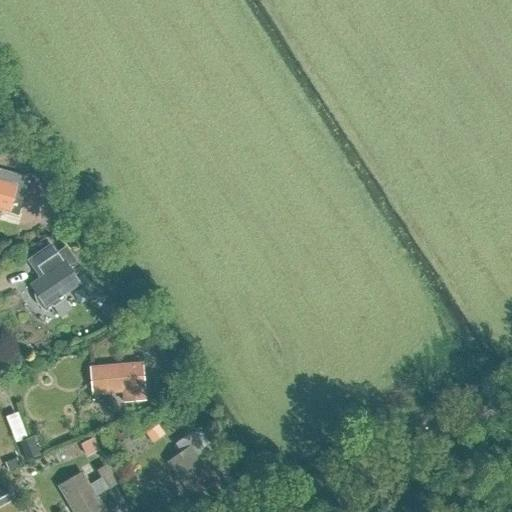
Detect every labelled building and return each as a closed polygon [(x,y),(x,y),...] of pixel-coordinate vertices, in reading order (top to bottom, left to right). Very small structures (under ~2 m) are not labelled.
[(0,211),(19,216),(28,178),(0,171),(0,211)] [(62,294),(78,283),(68,268),(78,262),(67,246),(58,253),(51,243),(27,260),(39,278),(31,284),(36,293),(35,294),(36,298),(37,301),(39,304),(42,307),(47,308),(63,297),(62,294)] [(0,293),(11,285),(0,269),(0,293)] [(89,284),(95,297),(108,291),(102,278),(89,284)] [(143,362),(89,367),(92,396),(122,393),(123,403),(147,401),(143,362)] [(156,432),(164,443),(178,435),(170,423),(156,432)] [(182,454),(169,463),(195,499),(215,484),(195,456),(204,450),(191,432),(175,444),(182,454)] [(34,436),(19,442),(27,461),(41,455),(34,436)] [(80,445),(85,456),(97,451),(91,440),(80,445)] [(89,486),(81,473),(59,486),(74,511),(83,511),(85,511),(93,511),(101,508),(95,498),(116,485),(106,467),(97,472),(101,479),(89,486)] [(246,488),(254,482),(249,474),(240,479),(246,488)]
